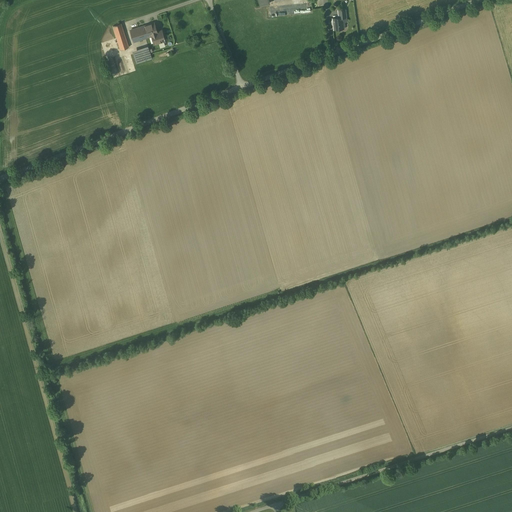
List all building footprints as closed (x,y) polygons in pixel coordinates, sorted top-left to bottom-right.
[(339,17),(332,18),(334,29),(344,28),(343,26),(344,26),(344,22),(343,22),(342,17),(339,17)] [(154,22),(130,30),(134,41),(152,35),(158,33),(157,32),(154,22)] [(121,23),(113,26),(120,50),(129,47),(121,23)] [(155,43),(165,40),(162,30),(157,32),(158,33),(152,35),(155,43)] [(149,49),(134,54),(137,63),(152,58),(149,49)]
